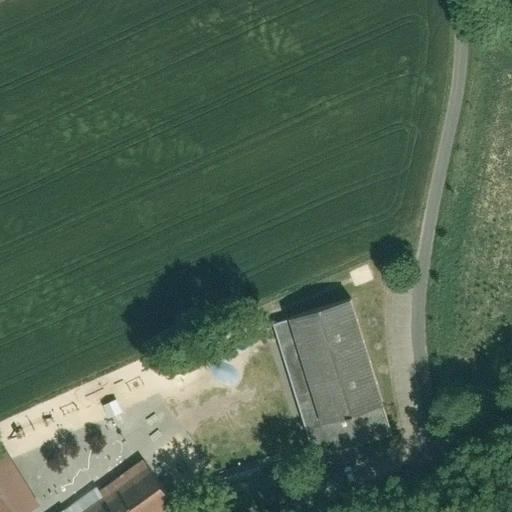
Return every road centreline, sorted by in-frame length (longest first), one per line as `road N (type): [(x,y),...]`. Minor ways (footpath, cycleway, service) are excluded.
road 1 (residential): [(434,444),(419,305),(453,106),(455,0)]
road 2 (residential): [(295,511),(434,444)]
